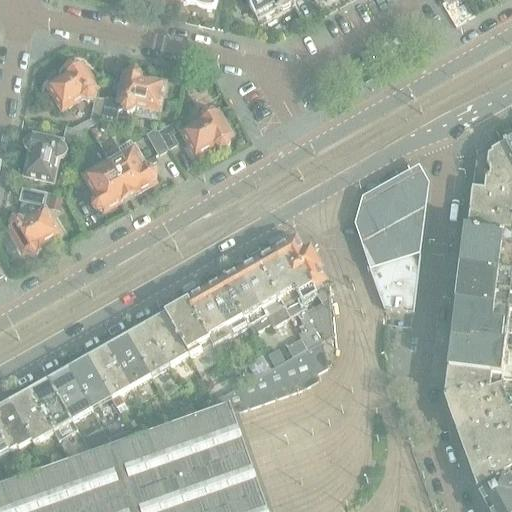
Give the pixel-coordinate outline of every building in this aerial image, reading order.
[(215,11),(217,0),(175,0),(175,3),(179,3),(184,7),(189,6),(196,7),(201,9),(207,11),(212,11),(215,11)] [(290,0),(244,0),(258,24),(280,11),(283,12),(290,9),(290,5),(293,4),(290,0)] [(98,91),(83,68),(81,69),(76,66),(70,66),(67,72),(67,78),(48,90),(51,98),(56,103),(63,114),(82,101),(87,104),(93,103),(96,98),(96,92),(98,91)] [(165,94),(165,87),(165,86),(142,81),(140,76),(136,72),(130,74),(126,78),(124,78),(119,105),(121,105),(122,111),(127,115),(132,113),(136,109),(159,113),(162,101),(165,94)] [(103,123),(107,103),(95,100),(90,123),(98,125),(101,123),(103,123)] [(122,111),(121,105),(119,105),(107,103),(103,123),(117,126),(119,113),(122,111)] [(232,139),(218,115),(216,116),(211,113),(205,113),(202,118),(202,124),(182,135),(188,147),(191,154),(195,160),(216,148),(221,151),(227,151),(230,146),(230,140),(232,139)] [(178,148),(173,138),(179,135),(174,125),(159,134),(169,153),(178,148)] [(102,136),(97,128),(92,131),(97,140),(102,136)] [(80,148),(83,134),(83,133),(65,129),(62,145),(80,148)] [(169,153),(159,134),(154,133),(146,137),(159,160),(169,153)] [(57,163),(63,161),(67,156),(65,151),(61,147),(61,145),(34,139),(34,141),(28,143),(24,147),(26,152),(30,156),(26,179),(33,182),(40,182),(53,185),(57,163)] [(157,174),(152,171),(146,171),(134,150),(122,157),(118,150),(105,157),(98,143),(89,148),(98,163),(106,159),(109,165),(130,201),(155,186),(154,185),(157,180),(157,174)] [(511,159),(505,147),(492,154),(487,149),(477,155),(470,215),(511,220),(511,159)] [(130,201),(109,165),(84,179),(96,199),(93,204),(93,210),(98,213),(104,213),(105,215),(130,201)] [(374,199),(366,226),(385,270),(421,260),(430,255),(439,186),(428,169),(374,199)] [(57,229),(52,224),(48,218),(44,211),(47,196),(22,191),(19,204),(23,205),(22,207),(30,221),(25,224),(20,221),(14,221),(11,226),(11,232),(9,233),(23,257),(25,256),(30,259),(36,259),(39,254),(39,248),(59,237),(57,229)] [(511,220),(470,215),(467,237),(511,240),(511,220)] [(511,315),(511,240),(467,237),(458,308),(511,315)] [(413,316),(420,258),(413,246),(410,247),(411,249),(399,256),(372,271),(371,269),(369,271),(384,313),(413,316)] [(322,280),(323,280),(319,272),(319,271),(317,266),(316,267),(315,264),(310,254),(304,258),(299,249),(298,249),(292,248),(292,247),(276,255),(303,306),(317,298),(322,307),(308,315),(325,344),(333,340),(328,288),(326,288),(322,281),(322,280)] [(303,306),(276,255),(275,256),(275,257),(259,266),(284,311),(290,322),(297,318),(303,327),(299,330),(302,335),(298,338),(301,342),(307,353),(321,346),(325,344),(308,315),(303,306)] [(284,311),(259,266),(241,276),(266,320),(284,311)] [(266,320),(241,276),(224,286),(250,331),(255,341),(260,338),(258,335),(270,329),(266,320)] [(250,331),(224,286),(206,296),(231,341),(231,342),(250,331)] [(231,341),(206,296),(189,306),(212,348),(214,350),(231,341)] [(212,348),(189,306),(167,318),(190,359),(191,360),(212,348)] [(503,381),(511,315),(458,308),(457,317),(450,375),(503,381)] [(190,359),(167,318),(167,317),(146,329),(169,370),(190,359)] [(169,370),(146,329),(126,340),(150,381),(169,370)] [(150,381),(126,340),(108,350),(132,392),(137,400),(144,395),(140,387),(150,381)] [(307,353),(301,342),(287,351),(292,361),(307,353)] [(266,511),(233,418),(304,393),(319,385),(316,378),(329,371),(321,346),(307,353),(292,361),(288,364),(272,373),(255,382),(237,392),(225,399),(229,410),(219,414),(200,421),(179,428),(166,433),(164,433),(160,435),(149,438),(135,443),(129,446),(126,447),(112,451),(110,452),(102,455),(92,459),(81,463),(26,482),(24,483),(12,487),(3,490),(0,491),(0,511),(266,511)] [(132,392),(108,350),(88,362),(111,403),(117,412),(124,407),(119,399),(132,392)] [(272,373),(263,357),(247,366),(252,376),(255,382),(272,373)] [(111,403),(88,362),(69,373),(92,414),(111,403)] [(92,414),(69,373),(50,383),(73,426),(92,414)] [(502,391),(503,381),(450,375),(446,403),(464,397),(466,405),(502,391)] [(237,392),(255,382),(252,376),(247,378),(248,379),(233,387),(237,392)] [(73,426),(50,383),(31,394),(54,436),(59,445),(78,434),(73,426)] [(511,448),(511,419),(502,391),(466,405),(464,397),(446,403),(468,465),(511,448)] [(54,436),(31,394),(10,406),(32,445),(34,448),(54,436)] [(32,445),(10,406),(0,411),(0,435),(11,455),(17,452),(19,453),(32,445)] [(219,414),(215,406),(195,412),(200,421),(219,414)] [(11,455),(0,435),(0,459),(9,454),(10,456),(11,455)] [(126,447),(123,438),(109,443),(112,451),(126,447)] [(511,474),(511,448),(468,465),(478,493),(511,474)] [(46,458),(42,451),(37,453),(42,461),(46,458)] [(92,459),(87,451),(77,457),(81,463),(92,459)] [(46,472),(39,461),(28,467),(35,478),(46,472)] [(511,511),(511,474),(478,493),(488,511),(511,511)] [(21,475),(1,482),(3,490),(12,487),(24,483),(21,475)]
